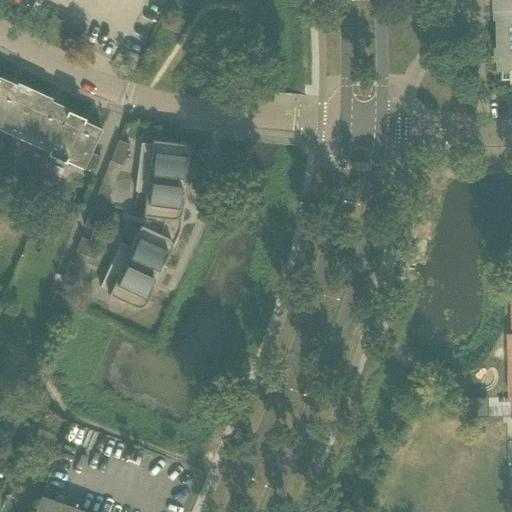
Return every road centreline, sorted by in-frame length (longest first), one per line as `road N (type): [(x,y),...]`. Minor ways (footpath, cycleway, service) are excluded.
road 1 (tertiary): [(349,126),(328,247),(235,511)]
road 2 (tertiary): [(265,511),(324,371),(360,252),(380,129)]
road 3 (residential): [(0,32),(120,97),(183,114),(349,126)]
road 4 (residential): [(380,129),(511,135)]
road 5 (tertiary): [(380,129),(377,0)]
road 6 (tertiary): [(345,0),(349,126)]
